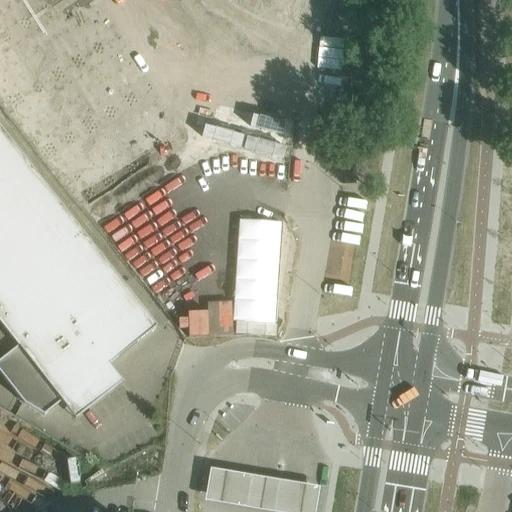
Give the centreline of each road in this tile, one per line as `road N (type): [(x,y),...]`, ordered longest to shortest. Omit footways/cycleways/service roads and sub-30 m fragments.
road 1 (secondary): [(455,90),(435,123),(386,374)]
road 2 (secondary): [(421,378),(462,127),(455,90)]
road 3 (unclassified): [(386,374),(236,353),(217,362),(201,390)]
road 4 (unclassified): [(201,390),(240,384),(381,404)]
road 5 (unclassified): [(201,390),(185,415),(171,511)]
